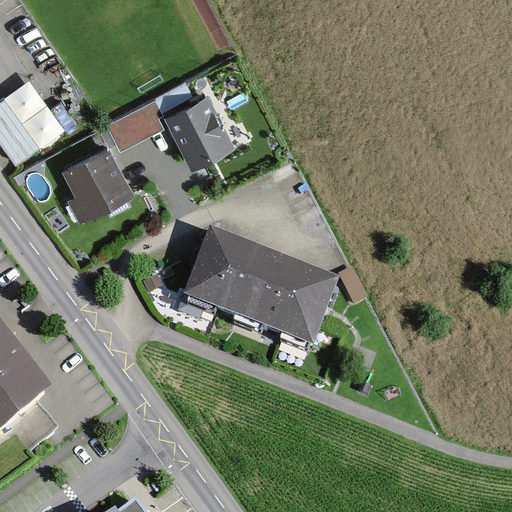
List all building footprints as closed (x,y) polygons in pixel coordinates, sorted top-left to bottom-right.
[(207,92),(164,114),(192,167),(235,145),(207,92)] [(0,100),(0,139),(18,164),(43,146),(6,96),(0,100)] [(148,104),(109,119),(120,147),(159,132),(148,104)] [(110,142),(63,167),(77,194),(69,198),(80,220),(135,192),(110,142)] [(211,236),(184,301),(315,353),(341,288),(211,236)] [(55,400),(0,329),(0,443),(14,433),(30,454),(59,431),(42,410),(55,400)]
